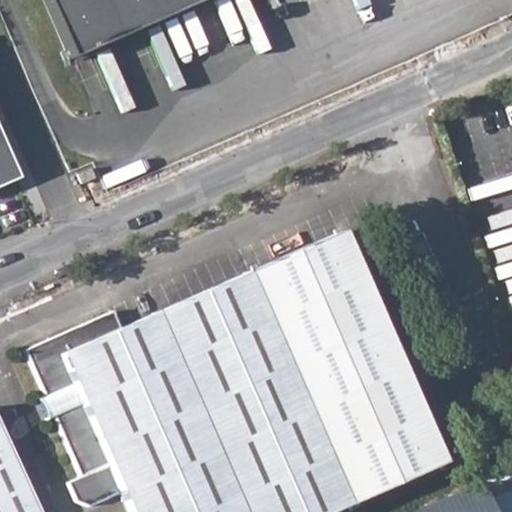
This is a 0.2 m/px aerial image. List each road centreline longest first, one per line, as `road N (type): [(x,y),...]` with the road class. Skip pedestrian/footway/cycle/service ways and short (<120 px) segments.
road 1 (unclassified): [(0,273),(511,49)]
road 2 (unknown): [(15,0),(73,118),(109,133),(213,111),(465,0)]
road 3 (unknown): [(73,241),(0,80)]
road 4 (unknown): [(0,371),(66,511)]
